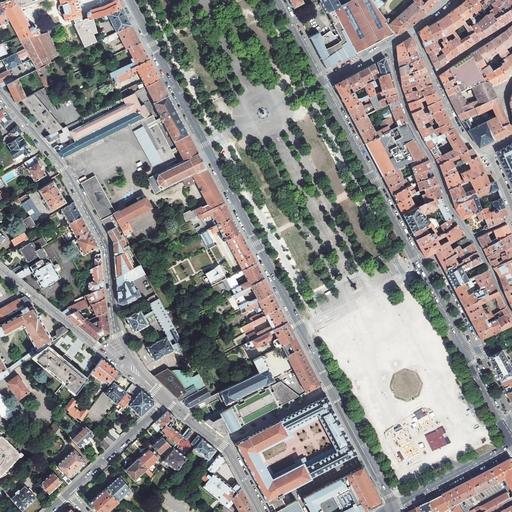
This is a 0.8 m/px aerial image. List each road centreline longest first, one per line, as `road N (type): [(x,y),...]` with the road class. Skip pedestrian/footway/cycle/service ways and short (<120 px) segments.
road 1 (tertiary): [(129,0),(303,332)]
road 2 (residential): [(128,363),(108,245),(60,163),(0,91)]
road 3 (tertiary): [(421,270),(320,80)]
road 4 (residential): [(387,45),(408,117),(472,237)]
road 5 (tertiary): [(303,332),(391,506)]
road 6 (residential): [(0,268),(128,363)]
road 7 (residential): [(166,401),(226,449),(261,511)]
road 8 (residential): [(391,506),(511,443)]
road 9 (residential): [(67,492),(166,401)]
road 10 (unknown): [(451,369),(365,408),(378,431)]
